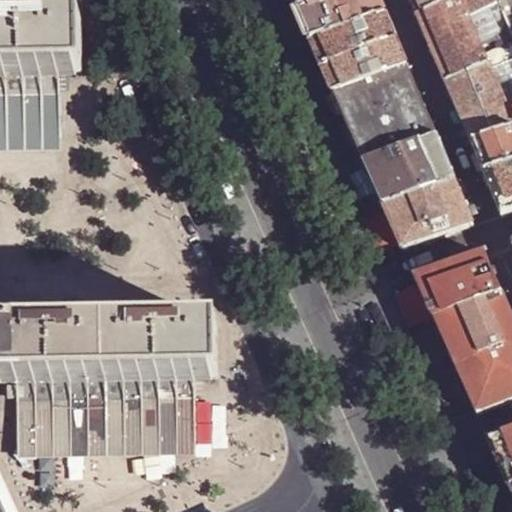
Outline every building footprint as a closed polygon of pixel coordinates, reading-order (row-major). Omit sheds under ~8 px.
[(290,0),(296,13),(332,0),(290,0)] [(302,26),(309,42),(386,17),(380,2),(378,0),(332,0),(296,13),(302,26)] [(409,0),(411,4),(417,17),(449,0),(409,0)] [(459,0),(449,0),(417,17),(420,23),(430,48),(439,70),(445,84),(487,64),(476,38),(467,18),(459,0)] [(494,0),(459,0),(467,18),(497,5),(494,0)] [(0,25),(59,24),(58,7),(7,8),(0,7),(0,25)] [(317,60),(320,67),(397,43),(392,30),(386,17),(309,42),(317,60)] [(0,81),(60,81),(83,79),(82,24),(59,24),(0,25),(0,81)] [(328,83),(332,94),(407,70),(403,58),(397,43),(320,67),(328,83)] [(448,90),(456,109),(471,145),(511,131),(509,124),(510,124),(508,117),(499,93),(487,64),(445,84),(448,90)] [(407,70),(332,94),(339,109),(346,123),(420,99),(413,83),(407,70)] [(60,81),(0,81),(0,150),(62,150),(60,81)] [(420,99),(346,123),(357,147),(364,165),(437,140),(420,99)] [(511,130),(511,131),(471,145),(479,164),(484,175),(511,166),(511,130)] [(373,185),(384,209),(455,185),(437,140),(364,165),(373,185)] [(511,166),(484,175),(489,189),(502,218),(511,214),(511,166)] [(389,221),(403,251),(439,239),(474,228),(455,185),(384,209),(389,221)] [(447,268),(415,279),(424,298),(434,321),(502,294),(485,255),(447,268)] [(511,319),(502,294),(434,321),(450,358),(454,366),(511,345),(511,319)] [(17,330),(195,326),(195,310),(159,311),(53,313),(17,314),(17,330)] [(195,326),(17,330),(0,330),(0,386),(19,386),(197,383),(220,382),(220,328),(220,327),(195,326)] [(511,345),(454,366),(470,400),(476,415),(511,401),(511,345)] [(197,383),(19,386),(21,456),(28,456),(45,455),(66,455),(87,454),(109,454),(138,453),(167,453),(186,452),(198,452),(197,383)] [(511,435),(490,443),(501,468),(510,489),(511,488),(511,435)] [(0,511),(10,511),(0,491),(0,511)]
